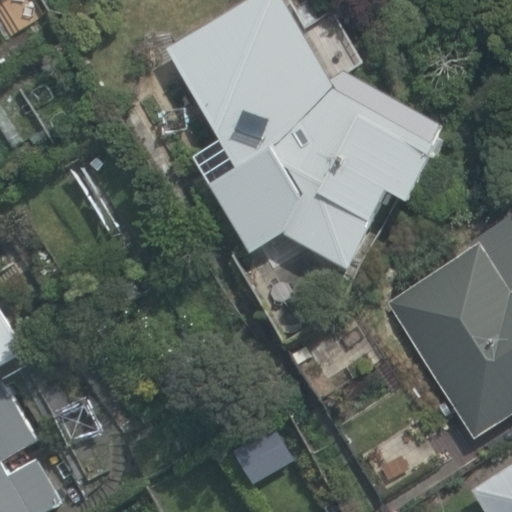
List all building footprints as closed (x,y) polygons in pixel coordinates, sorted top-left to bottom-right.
[(321,79),(274,0),(245,0),(164,48),(237,173),(210,189),(246,251),(277,232),(344,268),(386,189),(408,201),(447,129),(336,70),(321,79)] [(511,409),(511,230),(511,228),(389,303),(470,435),(511,409)] [(0,368),(17,358),(0,329),(0,368)] [(511,511),(511,461),(467,490),(481,511),(511,511)] [(0,511),(16,511),(0,483),(0,511)]
